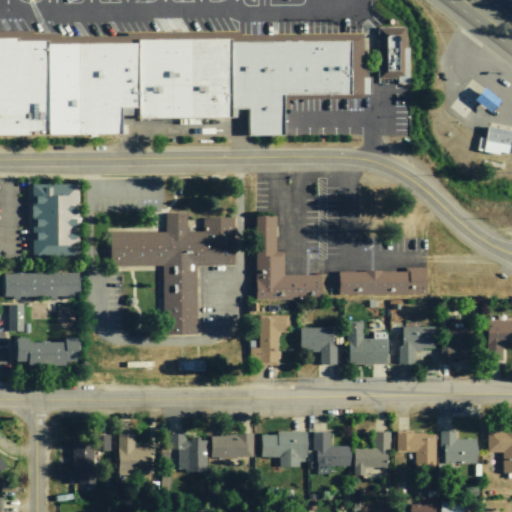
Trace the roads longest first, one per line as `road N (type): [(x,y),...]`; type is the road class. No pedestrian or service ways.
road 1 (residential): [(511,255),(416,186),(368,164),(0,161)]
road 2 (residential): [(511,397),(34,405),(0,399)]
